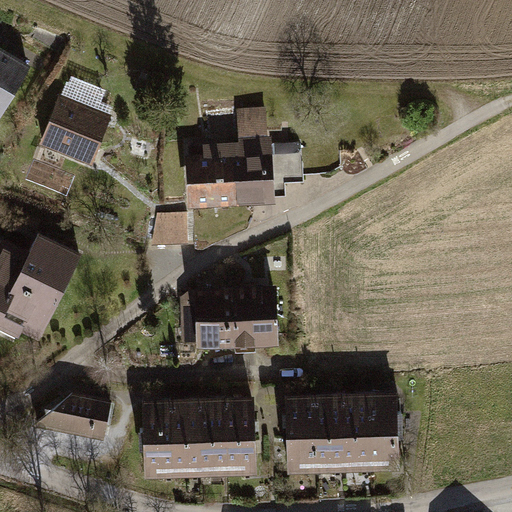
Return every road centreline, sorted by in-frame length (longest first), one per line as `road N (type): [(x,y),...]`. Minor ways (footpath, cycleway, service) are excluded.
road 1 (residential): [(0,414),(197,264),(505,104)]
road 2 (residential): [(0,460),(171,511)]
road 3 (residential): [(345,511),(511,488)]
